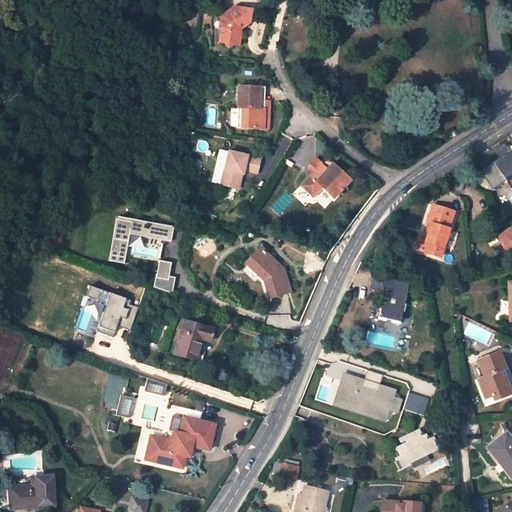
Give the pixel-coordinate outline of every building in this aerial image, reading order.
[(238,45),(240,29),(249,23),(251,9),(234,7),(220,16),(222,18),(218,42),(224,43),(228,48),(232,44),(238,45)] [(293,25),(303,25),(303,16),(293,16),(293,25)] [(477,67),(488,64),(485,55),(475,57),(477,67)] [(240,128),(263,129),(264,100),(260,100),(260,87),(237,86),(237,107),(241,107),(240,128)] [(511,151),(480,171),(492,190),(507,181),(511,189),(511,151)] [(235,188),(239,169),(242,170),(256,173),(259,159),(228,152),(221,185),(235,188)] [(300,186),(313,197),(321,188),(333,198),(350,180),(331,163),(326,168),(321,164),(315,158),(303,172),(308,176),(300,186)] [(326,158),(321,164),(326,168),(331,163),(326,158)] [(431,223),(425,242),(421,241),(418,240),(415,250),(439,257),(448,229),(447,228),(452,211),(432,205),(427,222),(431,223)] [(114,219),(110,263),(125,264),(127,246),(140,248),(141,238),(172,241),(173,225),(114,219)] [(427,222),(421,241),(425,242),(431,223),(427,222)] [(511,227),(496,238),(510,258),(511,256),(511,227)] [(264,279),(270,298),(289,292),(281,267),(259,247),(245,262),(264,279)] [(150,268),(159,262),(155,256),(146,262),(150,268)] [(384,292),(378,318),(399,322),(402,311),(404,305),(408,284),(372,276),(369,289),(384,292)] [(117,326),(131,330),(139,303),(89,289),(82,313),(99,317),(95,332),(114,337),(117,326)] [(399,322),(378,318),(377,321),(398,326),(399,322)] [(173,355),(195,361),(202,339),(209,341),(213,329),(184,320),(173,355)] [(484,377),(486,382),(480,384),(485,398),(492,395),(505,390),(502,379),(498,370),(504,368),(498,352),(477,360),(484,377)] [(394,390),(343,374),(333,405),(384,422),(388,409),(396,412),(400,400),(392,397),(394,390)] [(494,399),(511,393),(511,389),(508,377),(502,379),(505,390),(492,395),(494,399)] [(154,390),(156,380),(148,378),(146,388),(154,390)] [(122,393),(117,413),(131,417),(137,398),(122,393)] [(425,414),(428,396),(407,393),(404,410),(425,414)] [(447,407),(448,424),(465,423),(463,405),(447,407)] [(170,440),(150,435),(145,459),(182,468),(185,457),(189,458),(192,446),(208,450),(214,424),(182,417),(179,432),(172,431),(170,440)] [(401,469),(429,460),(427,453),(439,449),(434,433),(423,437),(421,431),(392,441),(401,469)] [(487,447),(511,478),(511,440),(506,432),(487,447)] [(298,467),(284,463),(281,477),(295,481),(298,467)] [(0,509),(54,506),(51,476),(31,477),(31,479),(15,479),(16,487),(0,487),(0,509)] [(298,494),(294,511),(322,511),(328,491),(303,486),(301,495),(298,494)] [(131,511),(146,511),(149,500),(132,495),(128,511),(131,511)] [(381,511),(418,511),(419,503),(382,500),(381,511)] [(486,511),(485,500),(474,502),(474,511),(486,511)] [(511,511),(511,500),(496,511),(511,511)]
